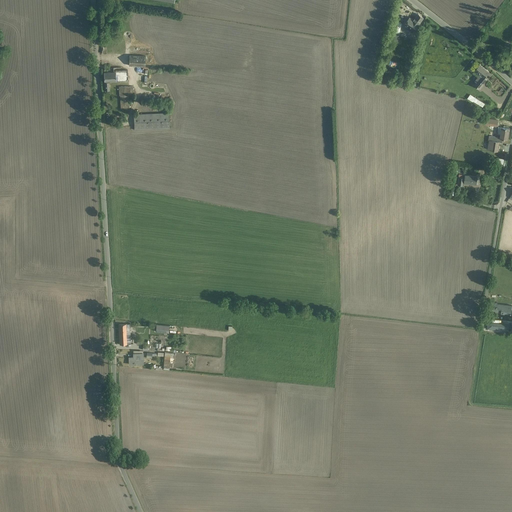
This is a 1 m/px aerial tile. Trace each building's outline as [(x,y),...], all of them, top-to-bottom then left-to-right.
[(413,32),(423,15),(414,10),(404,26),(413,32)] [(125,38),(113,38),(113,56),(125,56),(125,38)] [(153,59),(153,48),(129,47),(129,65),(146,66),(146,59),(153,59)] [(479,89),(492,73),(481,64),(468,79),(479,89)] [(129,81),(128,70),(104,70),(104,91),(110,91),(110,81),(129,81)] [(135,87),(117,87),(117,96),(122,96),(122,112),(130,112),(130,96),(135,96),(135,87)] [(488,108),(491,104),(476,94),(473,98),(488,108)] [(170,130),(169,114),(134,115),(135,131),(170,130)] [(489,119),(485,124),(494,130),(500,121),(494,117),(492,121),(489,119)] [(501,138),(510,139),(511,129),(502,128),(501,138)] [(493,151),(504,152),(505,140),(500,139),(501,136),(494,135),(493,151)] [(509,154),(503,153),(500,162),(506,164),(509,154)] [(465,183),(477,185),(478,176),(460,174),(459,185),(465,186),(465,183)] [(490,316),(511,316),(511,305),(490,304),(490,316)] [(119,324),(119,335),(131,335),(130,324),(119,324)] [(169,326),(168,326),(147,324),(146,327),(155,328),(155,334),(168,335),(169,326)] [(493,324),(492,332),(505,334),(506,325),(493,324)] [(119,344),(131,344),(131,335),(119,335),(119,344)] [(129,365),(145,364),(144,353),(133,353),(133,357),(129,357),(129,365)]
